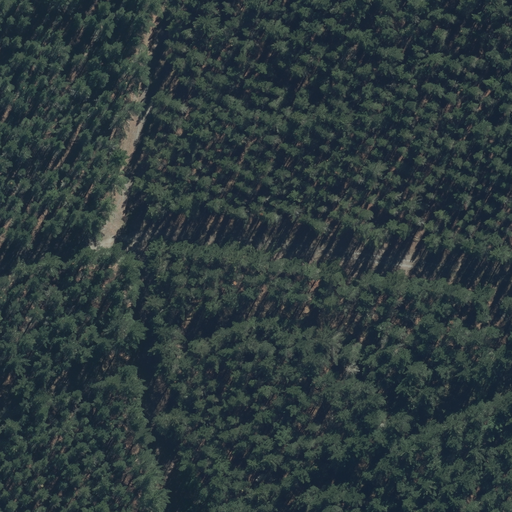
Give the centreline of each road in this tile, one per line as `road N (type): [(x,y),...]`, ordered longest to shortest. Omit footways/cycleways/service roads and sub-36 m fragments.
road 1 (unclassified): [(0,270),(133,237),(511,274)]
road 2 (track): [(161,511),(133,237),(134,151),(165,0)]
